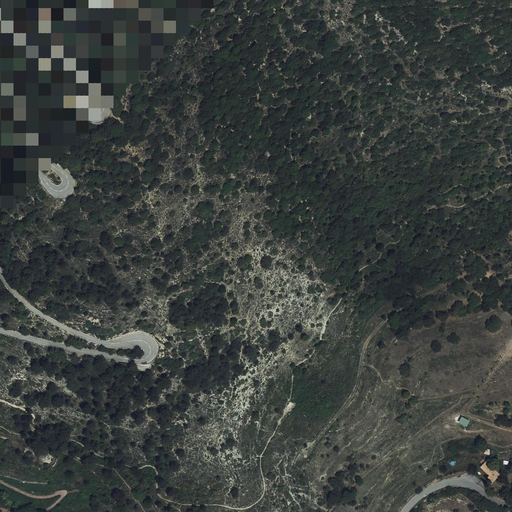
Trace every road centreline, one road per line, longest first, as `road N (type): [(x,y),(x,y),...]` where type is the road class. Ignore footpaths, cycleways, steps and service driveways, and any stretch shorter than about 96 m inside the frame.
road 1 (track): [(315,440),(356,387),(369,335),(400,309),(465,277),(511,276)]
road 2 (track): [(511,348),(468,406),(476,419),(511,428)]
road 3 (unclassified): [(511,502),(459,481),(422,494),(404,511)]
